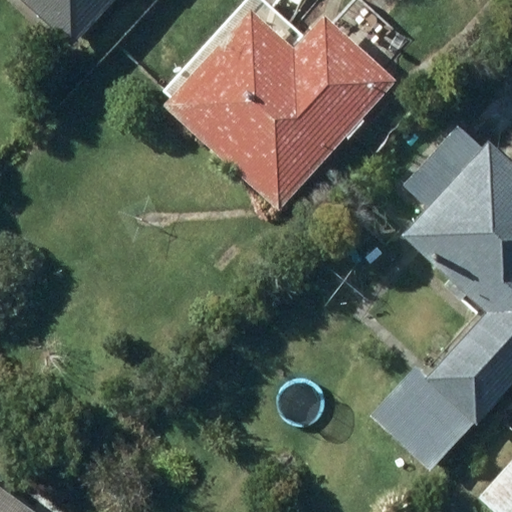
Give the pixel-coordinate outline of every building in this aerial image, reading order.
[(17,0),(67,45),(108,0),(17,0)] [(237,7),(152,105),(273,210),(338,136),(344,140),(361,120),(357,118),(391,79),(315,13),(284,49),(237,7)] [(445,270),(442,273),(481,311),(419,376),(409,367),(364,414),(423,471),(511,377),(511,171),(479,140),(474,145),(454,126),(399,184),(423,207),(394,237),(415,258),(423,249),(445,270)] [(511,511),(511,454),(472,497),(488,511),(511,511)] [(0,511),(28,511),(0,491),(0,511)]
